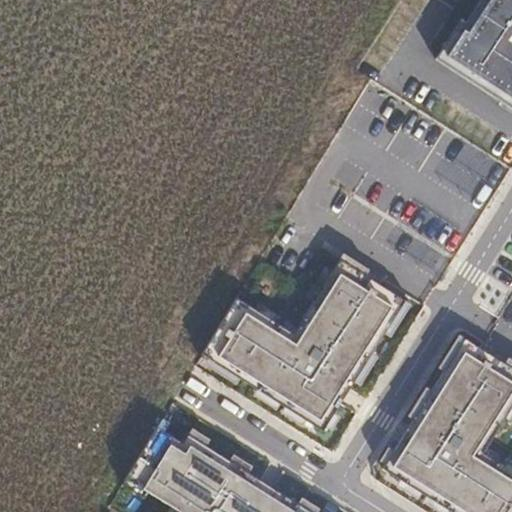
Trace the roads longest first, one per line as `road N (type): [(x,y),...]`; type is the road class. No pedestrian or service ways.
road 1 (residential): [(338,483),(511,204)]
road 2 (residential): [(338,483),(190,393)]
